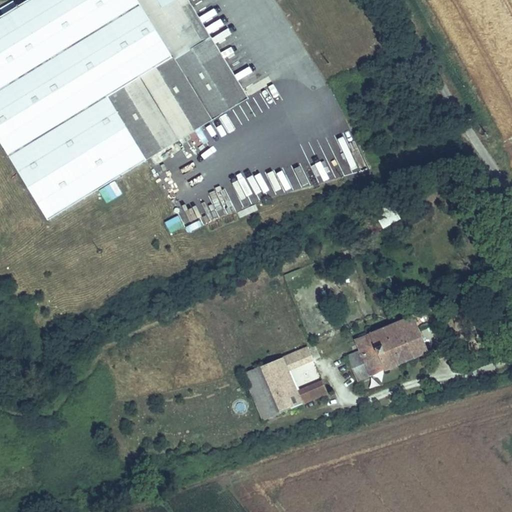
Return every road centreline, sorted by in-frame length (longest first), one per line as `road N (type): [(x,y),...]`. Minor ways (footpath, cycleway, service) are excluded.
road 1 (unclassified): [(399,0),(511,201)]
road 2 (unknown): [(511,363),(325,414)]
